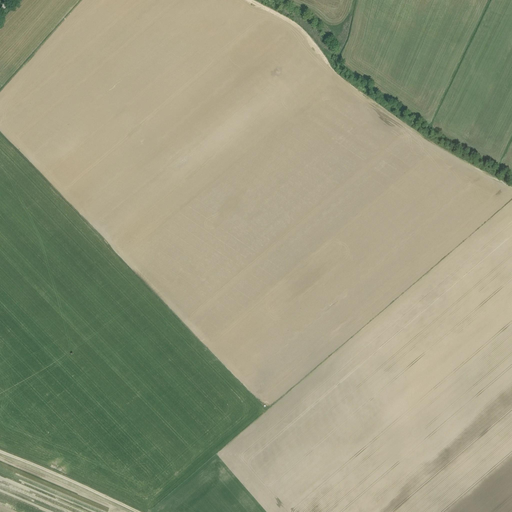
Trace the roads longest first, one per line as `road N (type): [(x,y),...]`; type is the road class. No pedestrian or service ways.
road 1 (track): [(250,0),(301,29),(333,71),(402,121)]
road 2 (track): [(0,449),(136,511)]
